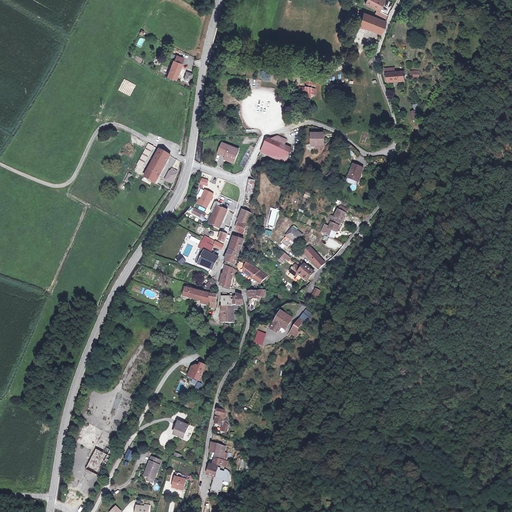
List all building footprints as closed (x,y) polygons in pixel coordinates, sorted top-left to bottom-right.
[(382,0),(367,0),(366,3),(378,9),(380,6),(381,7),(384,1),(382,0)] [(391,0),(390,0),(382,0),(384,1),(381,7),(380,6),(378,9),(385,12),(391,0)] [(360,25),(382,34),(387,21),(386,20),(363,12),(362,13),(364,14),(360,25)] [(358,25),(354,23),(347,40),(350,42),(351,42),(358,25)] [(136,45),(141,48),(145,39),(140,37),(136,45)] [(185,58),(176,55),(168,77),(178,80),(180,74),(179,74),(181,69),(182,70),(184,64),(183,63),(185,58)] [(166,71),(159,69),(158,74),(159,74),(158,76),(162,77),(163,76),(164,76),(166,71)] [(385,82),(403,84),(403,76),(400,75),(399,70),(385,70),(385,82)] [(421,79),(420,71),(411,71),(411,80),(421,79)] [(317,88),(318,80),(314,79),(315,76),(312,76),(312,79),(308,79),(308,82),(305,82),(304,85),(308,86),(308,89),(298,87),(297,93),(300,94),(299,97),(302,97),(303,95),(306,95),(306,98),(311,99),(312,96),(315,96),(316,90),(313,90),(314,87),(317,88)] [(325,135),(314,134),(313,147),(324,148),(325,135)] [(267,140),(260,152),(270,158),(284,167),(292,149),(281,145),(284,139),(277,138),(271,140),(270,139),(267,140)] [(143,165),(155,145),(151,143),(139,163),(143,165)] [(239,151),(222,145),(219,153),(227,156),(226,158),(225,161),(234,164),(239,151)] [(172,155),(161,149),(146,174),(141,171),(139,174),(140,175),(143,176),(156,184),(172,155)] [(364,167),(354,162),(348,176),(359,180),(364,167)] [(167,178),(174,181),(179,170),(172,168),(167,178)] [(251,194),(254,180),(249,179),(246,192),(251,194)] [(213,193),(206,190),(200,203),(207,207),(213,193)] [(304,190),(301,195),(306,198),(309,193),(304,190)] [(227,209),(215,204),(211,214),(214,215),(210,225),(219,229),(227,209)] [(328,227),(324,225),(321,231),(329,235),(333,229),(337,231),(347,213),(339,208),(334,216),(331,214),(328,220),(331,222),(328,227)] [(205,215),(195,210),(192,214),(200,219),(201,217),(204,218),(205,215)] [(241,210),(237,222),(246,225),(247,221),(247,212),(241,210)] [(246,225),(237,222),(236,227),(244,230),(246,225)] [(337,231),(333,229),(329,235),(333,238),(337,231)] [(304,237),(296,230),(289,238),(298,245),(304,237)] [(219,240),(225,243),(228,235),(221,233),(219,240)] [(236,234),(231,251),(239,253),(243,239),(238,238),(239,235),(236,234)] [(205,236),(204,240),(214,246),(216,242),(205,236)] [(204,240),(198,253),(205,254),(211,256),(215,246),(214,246),(204,240)] [(215,246),(223,250),(224,246),(216,242),(214,246),(215,246)] [(290,260),(292,257),(281,249),(278,253),(280,255),(278,257),(284,262),(287,258),(290,260)] [(311,249),(303,252),(320,269),(326,264),(311,249)] [(237,263),(239,253),(231,251),(230,251),(226,260),(229,261),(237,263)] [(199,266),(213,270),(219,259),(211,256),(205,254),(199,266)] [(180,256),(177,259),(181,265),(185,261),(180,256)] [(315,272),(306,264),(302,268),(297,265),(291,272),(296,276),(299,273),(303,276),(302,277),(306,281),(307,280),(308,281),(315,272)] [(261,284),(267,276),(255,269),(247,265),(246,267),(244,275),(261,284)] [(222,285),(230,288),(235,270),(235,269),(227,267),(222,285)] [(216,282),(213,278),(206,289),(214,292),(216,282)] [(198,299),(199,292),(197,292),(197,290),(193,289),(194,286),(188,284),(186,288),(184,296),(198,299)] [(314,287),(311,292),(316,295),(319,290),(314,287)] [(259,296),(264,297),(265,291),(247,292),(247,297),(249,300),(253,300),(254,298),(258,298),(259,296)] [(201,303),(211,304),(211,294),(203,293),(202,300),(201,303)] [(235,314),(235,305),(233,305),(227,305),(223,305),(224,322),(235,323),(235,319),(238,319),(237,314),(235,314)] [(285,330),(292,320),(281,312),(275,320),(270,328),(277,332),(280,328),(285,330)] [(296,323),(288,335),(292,339),(298,331),(297,330),(300,326),(296,323)] [(191,378),(200,380),(205,364),(200,363),(199,366),(197,367),(196,365),(191,367),(193,372),(191,378)] [(226,410),(220,408),(218,423),(226,425),(225,431),(231,433),(233,425),(227,424),(229,413),(226,411),(226,410)] [(93,450),(102,429),(85,422),(76,442),(93,450)] [(189,425),(178,422),(177,426),(179,426),(176,435),(185,438),(189,425)] [(229,448),(213,444),(212,452),(219,455),(216,466),(229,470),(231,463),(226,461),(227,459),(228,453),(229,448)] [(103,477),(116,451),(109,448),(106,453),(98,449),(89,470),(103,477)] [(154,481),(159,466),(161,461),(152,458),(150,463),(145,477),(148,478),(153,480),(154,481)] [(213,468),(211,478),(218,479),(215,492),(223,494),(226,481),(231,483),(231,476),(230,473),(227,472),(220,470),(213,468)] [(186,479),(176,477),(173,488),(184,490),(186,479)] [(332,497),(328,496),(327,499),(332,500),(332,502),(336,504),(339,504),(341,501),(341,497),(339,494),(335,494),(332,497)]
